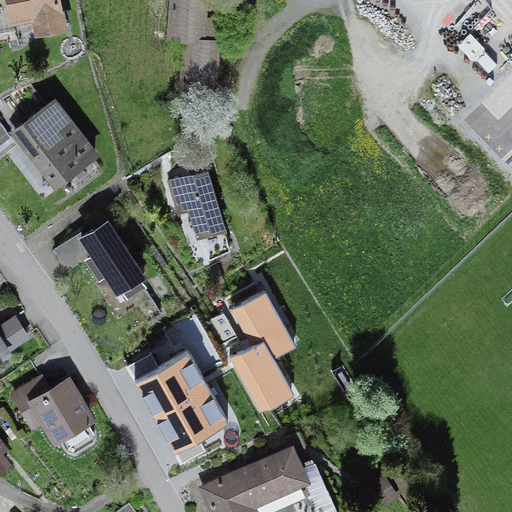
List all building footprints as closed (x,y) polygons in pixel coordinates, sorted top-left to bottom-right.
[(59,0),(4,0),(8,19),(32,15),(35,32),(64,27),(59,0)] [(208,0),(169,0),(166,36),(182,37),(178,88),(216,91),(220,37),(206,36),(208,0)] [(98,154),(53,97),(10,131),(56,188),(98,154)] [(0,122),(0,145),(11,137),(0,122)] [(214,172),(178,182),(187,215),(195,213),(203,242),(232,234),(214,172)] [(149,273),(112,219),(84,238),(120,292),(149,273)] [(275,356),(298,345),(266,286),(230,306),(252,347),(229,359),(259,417),(297,397),(275,356)] [(0,320),(0,355),(30,337),(14,312),(0,320)] [(203,356),(135,363),(139,397),(148,396),(150,415),(208,409),(203,356)] [(30,430),(41,423),(52,443),(94,419),(68,374),(49,385),(42,373),(8,392),(30,430)] [(5,449),(0,442),(0,470),(9,464),(1,453),(5,449)] [(308,486),(291,446),(201,484),(212,511),(256,511),(255,508),(308,486)]
